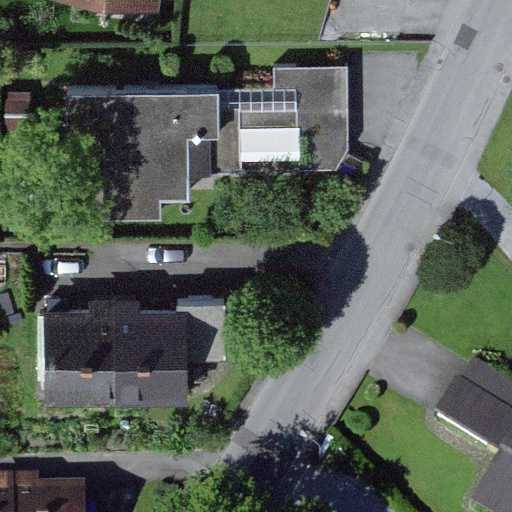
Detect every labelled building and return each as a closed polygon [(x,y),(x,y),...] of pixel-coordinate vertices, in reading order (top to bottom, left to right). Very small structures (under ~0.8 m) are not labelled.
[(249,125),(308,124),(309,164),(347,164),(358,144),(357,62),(283,63),(283,84),(75,87),(76,139),(113,138),(114,209),(169,209),(169,190),(197,189),(197,167),(250,167),(249,125)] [(192,349),(232,348),(232,297),(192,297),(192,308),(192,349)] [(56,309),(57,388),(193,387),(192,349),(192,308),(56,309)] [(511,378),(481,360),(449,412),(511,450),(511,378)] [(511,511),(511,456),(485,501),(503,511),(511,511)] [(91,511),(91,494),(0,494),(0,511),(91,511)]
